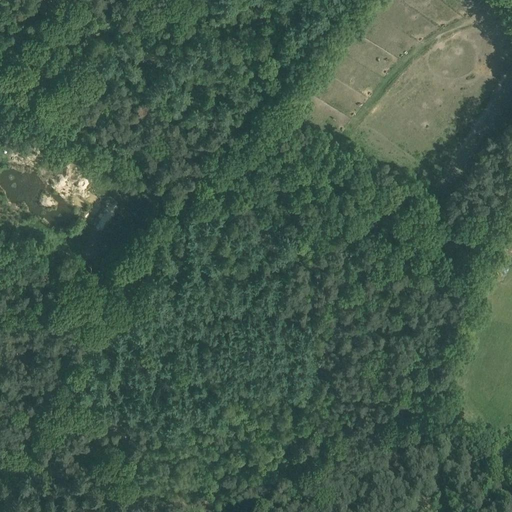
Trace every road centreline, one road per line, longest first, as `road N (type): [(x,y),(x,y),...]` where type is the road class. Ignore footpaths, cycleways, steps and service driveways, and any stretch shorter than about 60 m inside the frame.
road 1 (track): [(153,261),(70,391)]
road 2 (track): [(208,175),(293,62)]
road 3 (track): [(70,391),(8,511)]
